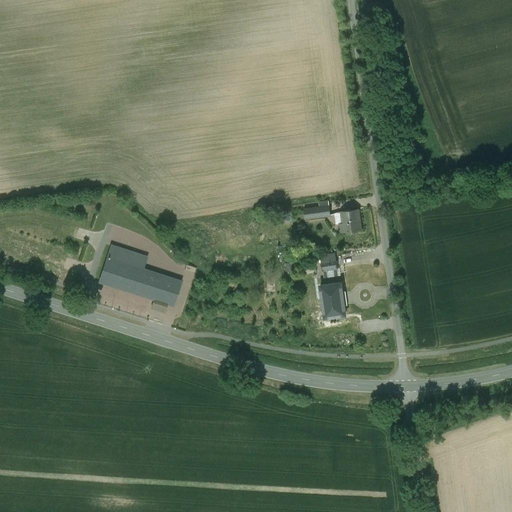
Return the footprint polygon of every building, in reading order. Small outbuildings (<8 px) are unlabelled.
[(319,207),(304,209),(305,219),(331,215),(330,206),(329,206),(319,207)] [(359,209),(341,212),(343,224),(339,224),(340,224),(341,232),(340,232),(341,233),(362,230),(361,230),(360,219),(359,210),(359,209)] [(147,258),(110,246),(99,282),(153,300),(164,303),(165,300),(172,279),(143,270),(147,258)] [(335,254),(320,256),(321,262),(336,260),(335,254)] [(336,260),(321,262),(323,271),(337,269),(336,260)] [(295,270),(293,262),(285,263),(286,272),(295,270)] [(198,269),(189,264),(186,269),(195,274),(198,269)] [(366,264),(347,267),(348,274),(351,289),(370,286),(369,277),(368,278),(366,264)] [(337,269),(323,271),(324,277),(341,275),(340,268),(337,269)] [(181,282),(172,279),(165,300),(168,301),(167,304),(173,306),(181,282)] [(347,281),(324,283),(327,319),(350,317),(347,281)] [(164,303),(153,300),(151,307),(164,311),(167,304),(168,301),(165,300),(164,303)]
